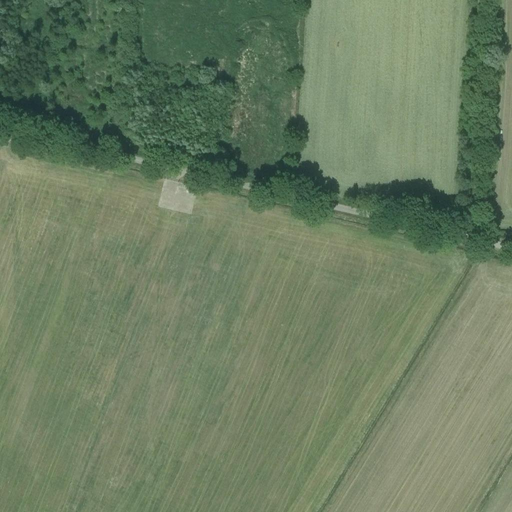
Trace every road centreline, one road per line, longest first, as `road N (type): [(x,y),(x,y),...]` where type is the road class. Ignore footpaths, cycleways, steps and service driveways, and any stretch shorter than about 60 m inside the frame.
road 1 (unclassified): [(511,248),(119,159),(0,122)]
road 2 (track): [(482,0),(472,239)]
